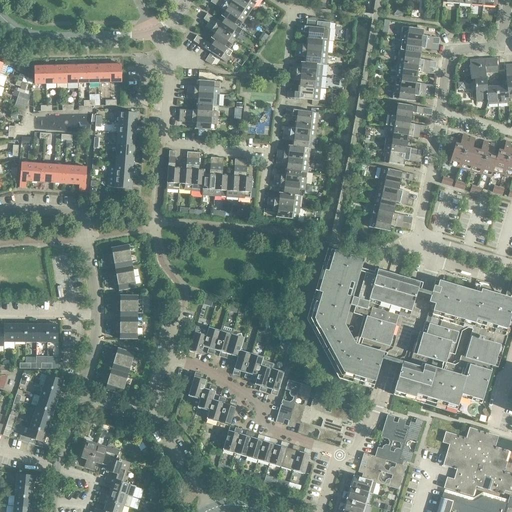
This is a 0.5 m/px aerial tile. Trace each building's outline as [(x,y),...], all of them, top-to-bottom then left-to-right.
[(245,18),(218,0),(210,0),(209,2),(224,11),(220,16),(223,18),(224,18),(239,28),(245,18)] [(232,0),(232,1),(229,0),(218,0),(245,18),(252,8),(239,0),(232,0)] [(239,0),(252,8),(257,0),(239,0)] [(235,40),(242,30),(239,28),(224,18),(223,18),(220,23),(206,13),(202,19),(208,22),(235,40)] [(306,27),(298,26),(297,33),(308,34),(307,39),(328,41),(330,23),(306,21),(306,27)] [(214,34),(211,39),(214,41),(229,50),(235,40),(208,22),(205,27),(214,34)] [(423,30),(402,27),(400,39),(432,44),(438,45),(439,38),(422,36),(423,30)] [(225,62),(232,52),(229,50),(214,41),(211,45),(196,36),(193,41),(210,53),(225,62)] [(307,39),(307,45),(296,44),(295,50),(327,53),(328,41),(307,39)] [(399,51),(419,54),(420,48),(431,50),(431,49),(434,50),(435,44),(432,44),(400,39),(399,51)] [(322,65),(326,65),(327,53),(295,50),(295,56),(305,57),(305,63),(322,65)] [(399,51),(397,63),(403,64),(435,69),(436,62),(419,59),(419,55),(419,54),(399,51)] [(211,58),(213,55),(210,53),(205,61),(211,65),(213,60),(211,58)] [(488,68),(490,68),(490,59),(469,60),(471,80),(474,80),(486,79),(485,73),(485,68),(488,68)] [(305,63),(301,62),(301,69),(290,68),(289,74),(321,77),(322,65),(305,63)] [(401,76),(416,78),(417,72),(437,75),(438,69),(435,69),(403,64),(401,75),(401,76)] [(88,83),(88,65),(77,66),(78,84),(88,83)] [(99,83),(99,65),(88,65),(88,83),(99,83)] [(110,83),(110,65),(99,65),(99,83),(110,83)] [(110,83),(121,82),(121,65),(110,65),(110,83)] [(34,67),(34,85),(45,84),(45,66),(34,67)] [(56,84),(56,66),(45,66),(45,84),(56,84)] [(66,66),(56,66),(56,84),(67,84),(66,66)] [(77,66),(66,66),(67,84),(78,84),(77,66)] [(289,74),(289,80),(300,81),(299,87),(320,89),(321,77),(289,74)] [(415,83),(416,78),(401,76),(401,75),(395,74),(394,87),(434,92),(435,86),(415,83)] [(474,80),(476,100),(486,100),(486,88),(486,87),(486,79),(474,80)] [(17,80),(15,85),(20,87),(20,89),(25,91),(27,84),(22,82),(17,80)] [(198,87),(188,86),(187,92),(219,94),(220,82),(199,81),(198,87)] [(508,98),(507,86),(506,86),(496,87),(497,104),(508,103),(508,98)] [(287,98),(311,100),(319,101),(320,89),(299,87),(298,92),(288,91),(287,98)] [(434,92),(394,87),(392,99),(413,102),(413,96),(434,99),(434,92)] [(496,87),(486,88),(487,105),(497,104),(496,87)] [(14,90),(12,95),(18,97),(28,101),(30,96),(24,94),(19,92),(14,90)] [(187,98),(198,99),(197,105),(218,106),(219,94),(187,92),(187,98)] [(397,104),(396,116),(395,116),(410,118),(411,113),(431,116),(432,109),(397,104)] [(197,111),(179,109),(179,116),(217,118),(218,106),(197,105),(197,111)] [(22,116),(23,113),(24,113),(24,111),(14,108),(12,113),(22,116)] [(286,109),(285,116),(295,117),(296,117),(295,123),(316,125),(318,109),(311,108),(310,112),(305,112),(286,109)] [(136,124),(137,113),(119,112),(118,123),(136,124)] [(396,116),(390,115),(388,127),(419,132),(426,133),(427,127),(409,124),(410,118),(395,116),(396,116)] [(195,129),(216,131),(217,118),(179,116),(178,122),(196,123),(195,129)] [(135,135),(136,124),(118,123),(117,134),(135,135)] [(315,137),(316,125),(295,123),(295,128),(284,127),(283,133),(315,137)] [(418,138),(419,132),(388,127),(386,139),(406,142),(407,136),(418,138)] [(315,137),(283,133),(282,140),(293,141),(292,146),(310,148),(309,149),(313,150),(315,137)] [(135,135),(117,134),(117,145),(134,146),(135,135)] [(451,156),(449,165),(459,168),(466,145),(465,144),(467,136),(462,135),(459,145),(455,144),(455,146),(454,149),(453,153),(452,153),(451,156)] [(466,145),(459,168),(470,171),(476,150),(472,149),(475,138),(470,137),(467,145),(466,145)] [(448,144),(455,146),(455,144),(457,140),(450,138),(448,144)] [(406,142),(386,139),(384,150),(422,156),(423,150),(405,148),(406,142)] [(480,151),(476,150),(470,171),(480,174),(484,160),(487,151),(486,151),(488,142),(483,141),(480,151)] [(497,156),(492,171),(502,174),(509,151),(508,151),(510,143),(505,141),(504,147),(502,151),(498,150),(496,156),(497,156)] [(487,151),(484,160),(480,174),(491,177),(492,171),(496,156),(492,155),(495,145),(490,143),(488,151),(487,151)] [(446,151),(452,153),(453,153),(455,146),(448,144),(446,151)] [(134,146),(117,145),(116,155),(134,157),(134,146)] [(308,161),(309,149),(310,148),(292,146),(289,146),(288,152),(277,151),(277,157),(308,161)] [(509,151),(502,174),(511,177),(511,146),(510,152),(509,151)] [(421,163),(422,156),(384,150),(382,163),(403,166),(404,160),(421,163)] [(169,151),(166,189),(178,190),(179,175),(180,169),(174,169),(175,151),(169,151)] [(179,175),(178,190),(190,191),(192,168),(193,153),(187,152),(185,170),(180,169),(179,175)] [(198,171),(199,153),(193,153),(192,168),(190,191),(202,192),(204,175),(204,171),(198,171)] [(134,157),(116,155),(115,166),(133,167),(134,157)] [(209,175),(204,175),(202,192),(202,196),(214,196),(217,158),(210,157),(209,175)] [(308,161),(277,157),(276,163),(287,164),(286,170),(307,173),(308,161)] [(214,196),(226,197),(227,177),(222,176),(223,158),(217,158),(214,196)] [(227,177),(226,197),(238,198),(241,160),(234,159),(233,177),(227,177)] [(247,160),(241,160),(238,198),(250,199),(252,178),(246,178),(247,160)] [(21,163),(19,188),(25,188),(26,181),(31,182),(32,164),(21,163)] [(43,165),(32,164),(31,182),(42,182),(43,165)] [(54,165),(43,165),(42,182),(52,183),(54,165)] [(63,184),(64,166),(54,165),(52,183),(63,184)] [(74,185),(75,167),(64,166),(63,184),(74,185)] [(109,166),(108,176),(132,178),(133,167),(115,166),(109,166)] [(84,192),(86,168),(75,167),(74,185),(79,185),(78,192),(84,192)] [(419,176),(381,168),(378,180),(399,184),(400,179),(417,182),(419,176)] [(274,174),(274,181),(305,184),(307,173),(286,170),(285,176),(274,174)] [(132,178),(108,176),(107,188),(131,189),(132,178)] [(398,190),(399,184),(378,180),(376,191),(407,198),(408,192),(398,190)] [(305,184),(274,181),(273,187),(284,188),(283,193),(300,196),(304,197),(305,184)] [(413,199),(407,198),(376,191),(373,204),(379,205),(394,208),(395,202),(412,206),(413,199)] [(298,208),(300,196),(283,193),(279,193),(279,199),(268,198),(267,204),(298,208)] [(297,220),(298,208),(267,204),(266,210),(277,211),(276,217),(297,220)] [(379,205),(373,204),(371,215),(411,224),(412,218),(392,213),(394,208),(379,205)] [(411,224),(371,215),(368,227),(388,231),(390,226),(410,230),(411,224)] [(132,267),(128,245),(111,248),(115,270),(132,267)] [(355,258),(328,250),(307,320),(338,376),(371,386),(379,360),(375,359),(365,355),(366,353),(358,351),(357,353),(348,350),(334,326),(345,290),(348,291),(350,283),(347,283),(355,258)] [(132,267),(115,270),(119,291),(136,288),(133,274),(132,267)] [(358,298),(352,297),(350,304),(355,306),(353,313),(364,316),(357,337),(389,346),(396,325),(371,317),(374,308),(409,318),(417,292),(418,288),(365,272),(358,298)] [(440,338),(423,333),(416,354),(439,361),(443,351),(455,355),(472,297),(441,288),(443,282),(436,280),(432,292),(431,296),(429,302),(439,305),(436,315),(446,318),(440,338)] [(137,296),(120,295),(120,318),(137,318),(137,296)] [(393,394),(451,412),(456,395),(482,402),(493,366),(498,368),(508,336),(506,335),(511,315),(511,305),(483,296),(467,347),(471,348),(468,358),(461,355),(460,361),(456,360),(453,361),(453,364),(447,363),(443,377),(420,369),(420,367),(413,365),(412,367),(402,364),(393,394)] [(213,300),(205,298),(203,304),(211,307),(213,300)] [(264,321),(272,323),(275,317),(267,314),(264,321)] [(119,339),(137,340),(137,318),(120,318),(119,339)] [(3,324),(3,328),(4,328),(3,342),(4,342),(14,342),(14,324),(3,324)] [(25,342),(25,324),(14,324),(14,342),(25,342)] [(36,325),(25,324),(25,342),(36,342),(36,325)] [(47,342),(47,325),(36,325),(36,342),(47,342)] [(58,325),(47,325),(47,342),(58,343),(58,325)] [(194,332),(193,332),(186,356),(193,358),(194,354),(199,355),(202,347),(205,336),(205,335),(207,329),(196,326),(194,332)] [(219,331),(214,351),(219,352),(218,356),(224,358),(231,334),(232,335),(233,329),(222,326),(220,331),(219,331)] [(205,336),(202,347),(207,349),(206,353),(213,355),(214,351),(219,331),(207,327),(207,329),(205,335),(205,336)] [(280,341),(282,333),(283,332),(280,328),(279,328),(274,333),(278,334),(276,340),(280,341)] [(285,347),(289,344),(283,334),(282,333),(279,345),(285,347)] [(232,356),(236,357),(237,358),(239,350),(242,340),(243,338),(231,334),(224,358),(230,360),(232,356)] [(134,353),(118,348),(111,370),(128,374),(134,353)] [(251,354),(239,350),(237,358),(236,357),(231,374),(238,377),(239,372),(244,374),(251,354)] [(251,375),(256,377),(260,365),(262,357),(251,354),(244,374),(243,378),(250,380),(251,375)] [(256,377),(253,385),(259,387),(258,391),(265,393),(266,389),(272,369),(260,365),(256,377)] [(283,372),(272,369),(266,389),(271,390),(269,395),(276,397),(283,372)] [(128,374),(111,370),(105,390),(121,395),(128,374)] [(194,372),(187,396),(199,400),(202,389),(205,380),(199,379),(201,374),(194,372)] [(63,381),(46,375),(43,386),(60,391),(63,381)] [(288,421),(299,383),(288,380),(285,390),(289,391),(289,393),(290,397),(293,397),(292,400),(289,402),(282,400),(275,422),(282,424),(284,420),(288,421)] [(311,387),(299,383),(288,421),(287,426),(294,428),(295,423),(300,424),(300,422),(304,410),(306,406),(311,387)] [(43,386),(40,396),(57,402),(60,391),(43,386)] [(199,400),(196,408),(208,411),(212,400),(215,387),(209,386),(207,390),(202,389),(199,400)] [(57,402),(40,396),(36,406),(53,412),(57,402)] [(208,411),(205,419),(217,423),(223,403),(224,399),(218,397),(216,402),(212,400),(208,411)] [(228,405),(223,403),(217,423),(229,426),(236,402),(229,400),(228,405)] [(306,406),(304,410),(341,422),(346,423),(347,418),(352,419),(354,412),(332,405),(330,412),(325,411),(323,408),(320,407),(322,402),(312,400),(310,407),(306,406)] [(50,422),(53,412),(36,406),(33,417),(50,422)] [(300,422),(338,433),(343,435),(345,427),(340,426),(341,422),(304,410),(300,422)] [(377,447),(374,456),(386,460),(397,423),(393,422),(394,417),(387,415),(380,437),(387,439),(389,442),(388,445),(385,444),(382,446),(382,448),(377,447)] [(50,422),(33,417),(30,427),(47,432),(50,422)] [(398,418),(397,423),(386,460),(397,463),(408,426),(404,425),(406,421),(398,418)] [(408,426),(397,463),(402,465),(403,461),(411,463),(414,453),(409,452),(410,450),(408,446),(406,446),(407,443),(409,441),(417,443),(423,421),(416,419),(415,423),(410,422),(408,426)] [(300,422),(300,424),(297,433),(307,436),(308,432),(310,433),(314,431),(314,428),(317,429),(319,432),(317,439),(339,446),(341,439),(337,437),(338,433),(300,422)] [(26,437),(20,435),(19,441),(34,445),(35,440),(43,443),(47,432),(30,427),(26,437)] [(465,437),(445,431),(442,442),(448,444),(442,465),(456,469),(453,479),(446,477),(443,488),(464,494),(483,432),(468,427),(465,437)] [(228,431),(222,450),(234,454),(240,434),(241,430),(234,428),(233,432),(228,431)] [(245,436),(240,434),(234,454),(246,457),(251,438),(253,433),(246,431),(245,436)] [(488,433),(483,432),(464,494),(472,496),(475,486),(489,490),(488,494),(492,495),(493,491),(503,494),(504,490),(511,492),(511,474),(504,472),(495,469),(501,448),(495,447),(498,436),(488,433)] [(251,438),(246,457),(257,461),(263,441),(264,437),(258,435),(256,439),(251,438)] [(263,441),(257,461),(269,464),(275,445),(276,440),(269,438),(268,443),(263,441)] [(84,467),(89,468),(96,444),(86,441),(81,457),(86,459),(84,467)] [(280,446),(275,445),(269,464),(280,467),(286,448),(288,444),(281,442),(280,446)] [(96,462),(101,464),(106,448),(96,444),(89,468),(93,470),(96,462)] [(291,450),(286,448),(280,467),(292,471),(298,451),(299,447),(292,445),(291,450)] [(106,448),(101,464),(107,466),(105,471),(109,472),(125,477),(129,463),(116,459),(119,450),(107,446),(106,448)] [(303,453),(298,451),(292,471),(303,474),(311,450),(304,448),(303,453)] [(509,451),(501,448),(495,469),(504,472),(507,461),(506,461),(509,451)] [(374,456),(363,453),(361,460),(366,462),(365,466),(402,477),(405,466),(402,465),(397,463),(386,460),(374,456)] [(362,473),(361,478),(372,481),(372,482),(376,483),(398,489),(402,477),(365,466),(360,465),(358,472),(362,473)] [(109,472),(107,477),(106,477),(104,482),(112,484),(110,490),(126,495),(130,484),(123,482),(125,477),(109,472)] [(17,474),(16,485),(33,487),(34,482),(41,482),(41,476),(17,474)] [(351,481),(347,480),(345,486),(349,487),(368,493),(372,494),(376,483),(372,482),(372,481),(361,478),(353,475),(351,481)] [(32,498),(33,487),(16,485),(14,496),(32,498)] [(343,491),(341,498),(346,499),(365,505),(368,493),(349,487),(348,492),(343,491)] [(126,495),(110,490),(108,495),(101,493),(99,498),(123,505),(129,507),(132,497),(126,495)] [(504,511),(506,506),(508,501),(484,494),(474,500),(444,491),(443,496),(441,496),(436,511),(504,511)] [(161,498),(167,503),(171,497),(165,492),(161,498)] [(14,496),(8,495),(7,505),(13,506),(13,507),(31,508),(32,498),(14,496)] [(105,505),(104,510),(108,511),(121,511),(123,505),(99,498),(98,502),(105,505)] [(340,503),(338,509),(342,511),(347,511),(362,511),(365,505),(346,499),(344,504),(340,503)]
